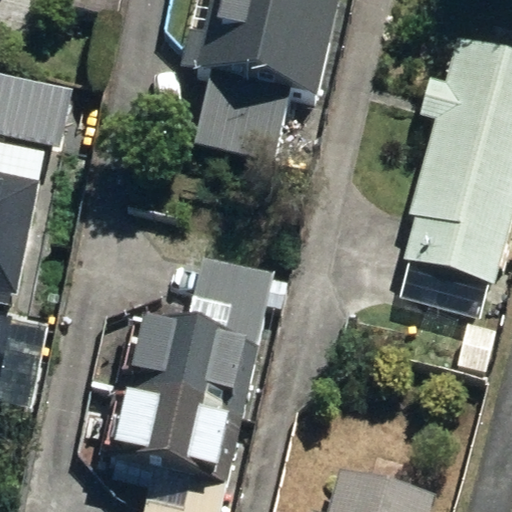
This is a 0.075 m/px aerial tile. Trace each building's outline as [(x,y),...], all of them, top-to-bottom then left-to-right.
[(44,0),(42,14),(108,27),(113,0),(44,0)] [(285,94),(310,98),(331,0),(203,0),(195,39),(179,36),(172,68),(206,74),(189,145),(269,163),(285,94)] [(395,269),(486,292),(511,195),(511,64),(449,48),(437,90),(421,86),(411,122),(429,127),(404,221),(408,223),(395,269)] [(68,88),(0,73),(0,134),(56,146),(68,88)] [(0,296),(9,298),(32,185),(0,178),(0,296)] [(0,363),(10,314),(0,311),(0,363)] [(107,395),(235,424),(258,325),(221,317),(216,345),(122,325),(107,395)] [(449,372),(479,379),(490,338),(461,330),(449,372)] [(214,511),(235,424),(107,395),(91,463),(181,485),(175,511),(214,511)] [(422,511),(425,503),(331,479),(322,511),(422,511)]
